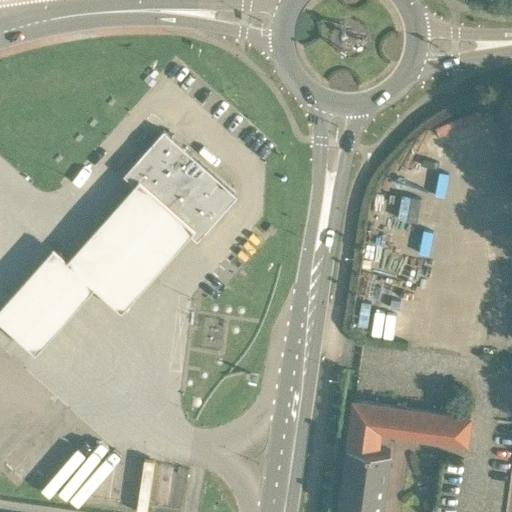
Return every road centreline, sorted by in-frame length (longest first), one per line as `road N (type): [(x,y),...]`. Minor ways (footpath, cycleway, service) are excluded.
road 1 (secondary): [(291,426),(316,344),(360,103)]
road 2 (secondary): [(319,98),(320,166),(291,426)]
road 3 (unknown): [(62,197),(117,232),(161,313)]
road 4 (tertiary): [(15,28),(161,12)]
road 5 (tertiary): [(292,0),(161,12)]
road 6 (tertiary): [(161,12),(282,46)]
